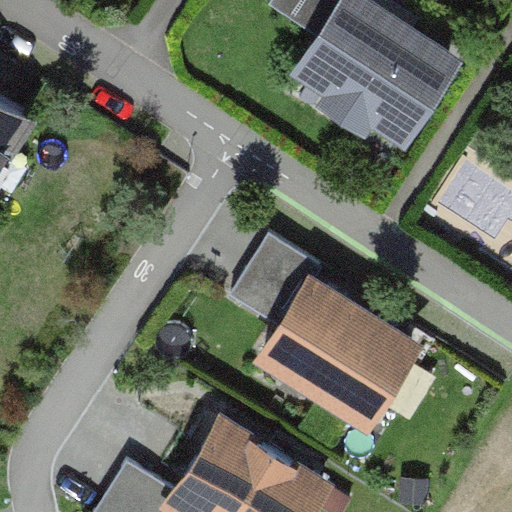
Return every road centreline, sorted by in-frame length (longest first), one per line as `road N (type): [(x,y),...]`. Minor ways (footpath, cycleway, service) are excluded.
road 1 (residential): [(235,146),(44,438),(32,511)]
road 2 (residential): [(235,146),(511,328)]
road 3 (residential): [(12,0),(235,146)]
